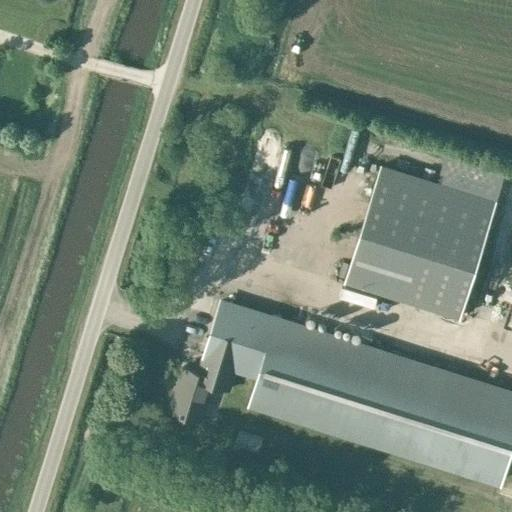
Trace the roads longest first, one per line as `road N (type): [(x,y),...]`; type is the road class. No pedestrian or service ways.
road 1 (unclassified): [(37,511),(194,0)]
road 2 (track): [(105,0),(0,339)]
